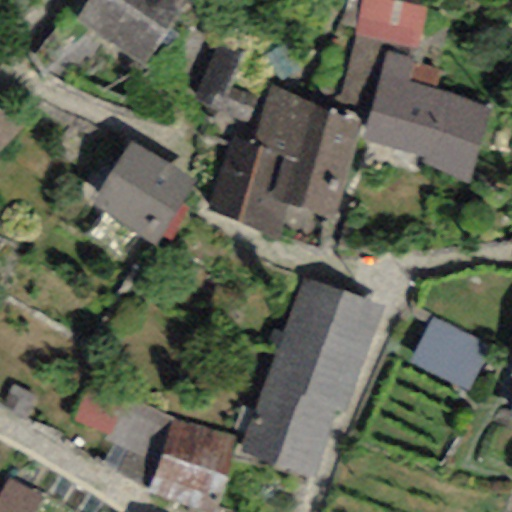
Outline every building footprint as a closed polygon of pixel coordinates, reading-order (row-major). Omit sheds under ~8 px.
[(175,0),(90,0),(73,27),(146,74),(188,8),(175,0)] [(364,0),(354,40),(415,54),(425,15),(364,0)] [(415,54),(354,40),(335,119),(367,125),(362,146),(422,166),(469,191),(487,112),(436,93),(441,73),(412,65),(417,55),(415,54)] [(356,133),(272,91),(248,153),(228,148),(207,220),(278,246),(289,218),(333,228),(356,133)] [(0,120),(0,153),(16,135),(0,120)] [(195,190),(131,151),(94,213),(158,252),(195,190)] [(382,311),(301,283),(241,460),(313,484),(337,416),(345,418),(382,311)] [(432,318),(409,366),(467,394),(490,346),(432,318)] [(82,433),(111,439),(119,401),(90,395),(82,433)] [(169,423),(144,509),(153,511),(213,511),(234,442),(169,423)] [(9,486),(0,510),(0,511),(40,511),(45,499),(9,486)]
